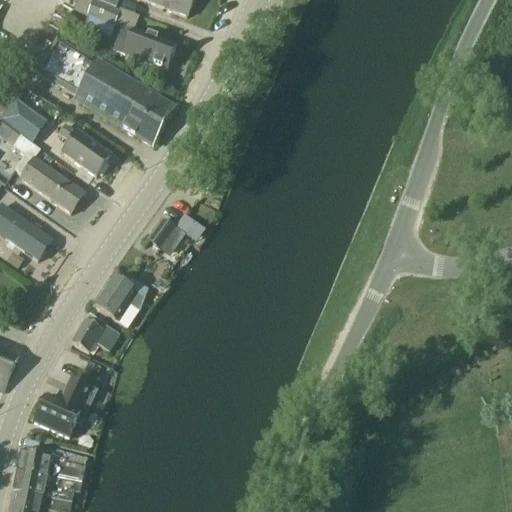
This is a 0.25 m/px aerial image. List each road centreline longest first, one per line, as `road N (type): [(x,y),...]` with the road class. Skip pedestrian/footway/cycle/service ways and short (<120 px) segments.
road 1 (unclassified): [(271,511),(378,276),(488,0)]
road 2 (secondary): [(0,454),(52,336),(185,140),(257,0)]
road 3 (unknown): [(160,177),(39,95),(22,52),(23,4)]
